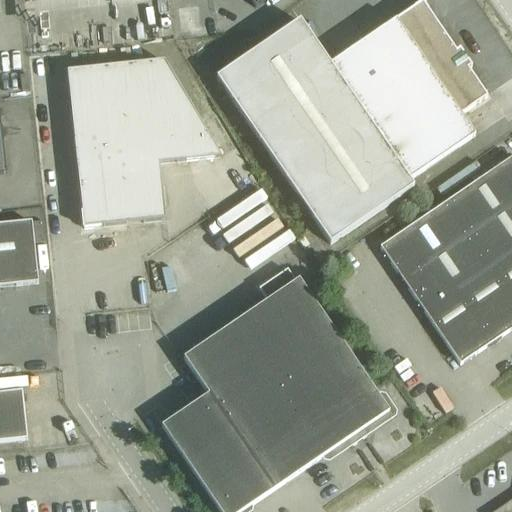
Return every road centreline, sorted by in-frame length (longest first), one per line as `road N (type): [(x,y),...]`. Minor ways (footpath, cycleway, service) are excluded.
road 1 (residential): [(370,511),(511,415)]
road 2 (residential): [(166,511),(111,443),(84,385)]
